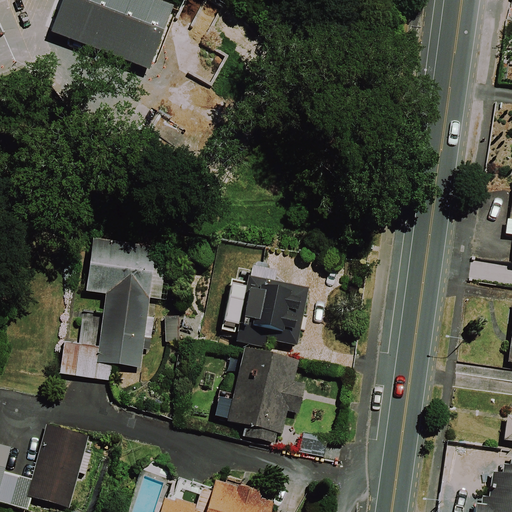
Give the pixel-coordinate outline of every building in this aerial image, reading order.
[(132,0),(72,0),(61,45),(118,59),(132,0)] [(97,364),(140,370),(150,299),(160,300),(166,251),(94,242),(87,294),(106,296),(97,364)] [(297,348),(309,292),(274,284),(276,274),(253,269),(251,280),(249,279),(235,344),(266,351),(268,342),(297,348)] [(294,384),(298,364),(245,351),(228,425),(245,429),(243,439),(275,446),(278,436),(282,437),(287,414),(298,417),(305,386),(294,384)] [(511,440),(511,416),(506,415),(502,439),(511,440)] [(1,474),(7,452),(0,449),(0,506),(21,511),(25,511),(29,501),(66,511),(76,475),(82,476),(91,442),(45,430),(31,482),(1,474)] [(511,511),(511,454),(509,454),(508,464),(502,463),(501,473),(490,472),(486,498),(481,497),(480,504),(473,503),(472,511),(511,511)] [(272,511),(275,501),(208,480),(204,491),(169,480),(159,511),(272,511)]
